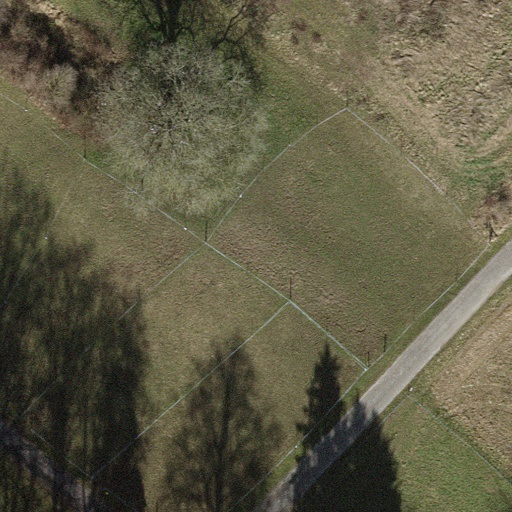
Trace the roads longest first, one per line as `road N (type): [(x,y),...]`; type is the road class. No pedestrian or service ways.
road 1 (track): [(289,511),(511,278)]
road 2 (track): [(0,433),(101,511)]
